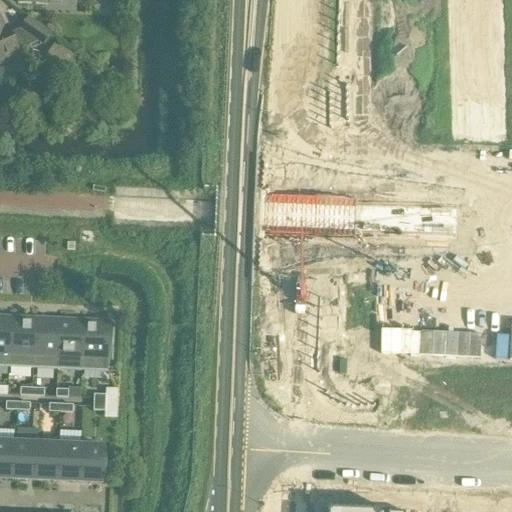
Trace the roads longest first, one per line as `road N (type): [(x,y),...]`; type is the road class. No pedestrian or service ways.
road 1 (primary): [(245,0),(229,448)]
road 2 (primary): [(281,437),(297,0)]
road 3 (residential): [(511,221),(493,219),(485,0)]
road 4 (residential): [(470,464),(410,444),(281,437)]
road 5 (residential): [(279,474),(409,477),(470,464)]
